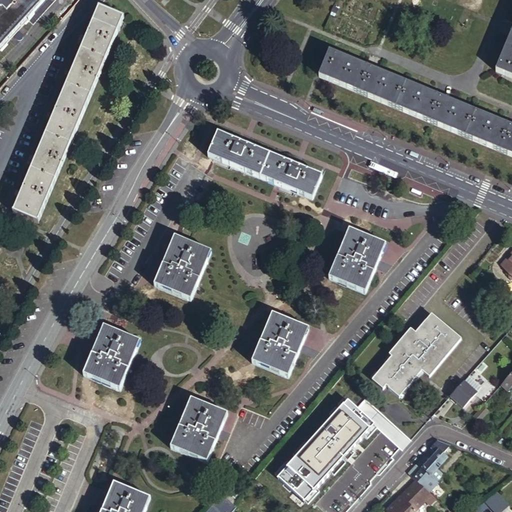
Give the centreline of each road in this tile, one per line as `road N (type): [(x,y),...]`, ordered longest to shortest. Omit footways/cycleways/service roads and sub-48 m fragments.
road 1 (tertiary): [(195,90),(0,422)]
road 2 (unclassified): [(511,207),(286,113)]
road 3 (unclassified): [(511,459),(435,431),(357,511)]
